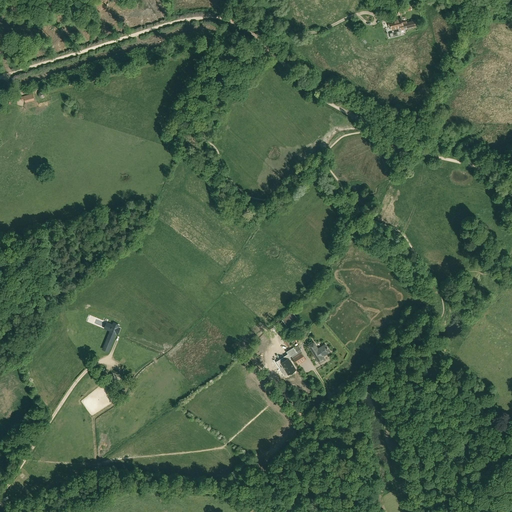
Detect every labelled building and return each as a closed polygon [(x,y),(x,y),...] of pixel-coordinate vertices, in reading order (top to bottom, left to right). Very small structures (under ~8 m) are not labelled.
[(411,9),(410,6),(398,9),(399,15),(405,13),(404,11),(411,9)] [(404,22),(402,23),(401,19),(388,22),(389,27),(391,26),(392,30),(400,28),(401,30),(415,27),(414,22),(404,24),(404,22)] [(117,327),(113,325),(110,330),(103,349),(108,351),(115,332),(117,327)] [(289,340),(284,333),(281,336),(285,343),(286,342),(288,347),(292,344),(289,340)] [(314,342),(309,346),(320,363),(325,360),(323,356),(330,352),(325,344),(318,349),(314,342)] [(306,360),(301,353),(293,358),(295,361),(296,361),(298,364),(306,360)] [(296,370),(289,359),(281,364),(284,367),(289,374),(296,370)] [(123,373),(123,374),(127,376),(130,368),(118,364),(116,370),(123,373)]
